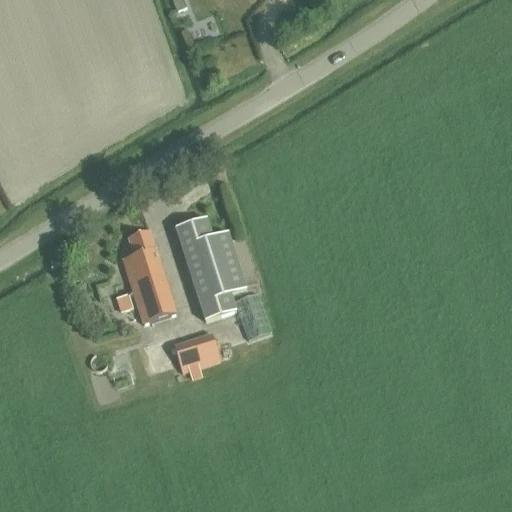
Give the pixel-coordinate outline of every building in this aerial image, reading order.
[(181,0),(173,4),(177,15),(186,12),(181,0)] [(215,240),(208,221),(175,232),(180,245),(205,325),(231,317),(237,315),(247,345),(271,336),(258,298),(234,306),(232,299),(248,294),(229,236),(215,240)] [(135,262),(123,265),(133,297),(138,312),(143,329),(176,318),(150,237),(129,244),(135,262)] [(122,317),(132,313),(128,299),(117,302),(122,317)] [(174,350),(182,378),(220,365),(212,338),(174,350)]
